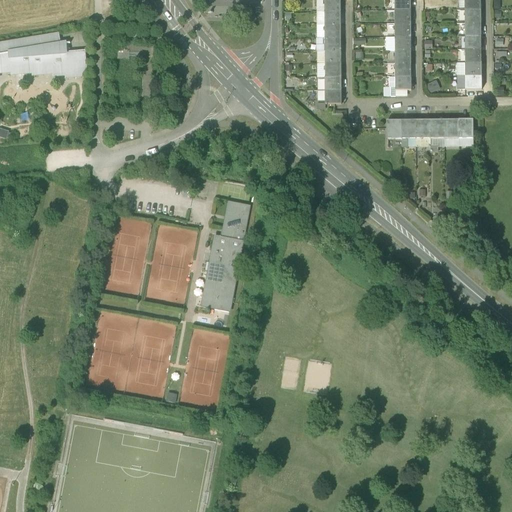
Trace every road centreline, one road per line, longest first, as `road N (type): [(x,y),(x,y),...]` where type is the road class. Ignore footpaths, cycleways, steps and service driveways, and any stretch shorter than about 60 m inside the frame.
road 1 (tertiary): [(511,324),(276,123)]
road 2 (unclassified): [(95,163),(182,139),(224,104),(234,82)]
road 3 (residential): [(420,103),(350,103),(349,10)]
